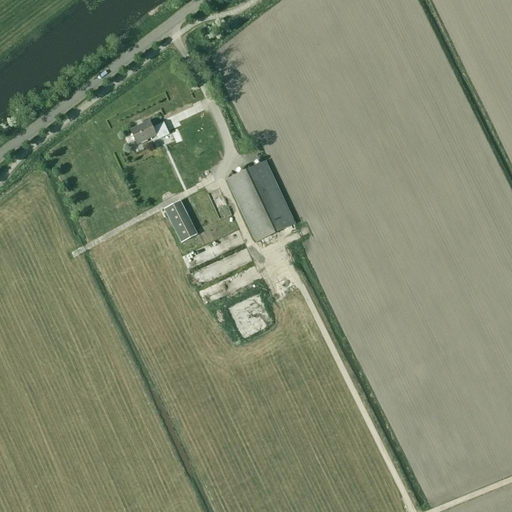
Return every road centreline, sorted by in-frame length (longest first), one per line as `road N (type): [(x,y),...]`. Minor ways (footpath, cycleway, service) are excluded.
road 1 (track): [(218,175),(253,251),(276,241),(415,511)]
road 2 (tertiary): [(0,157),(203,0)]
road 3 (track): [(218,175),(72,255)]
